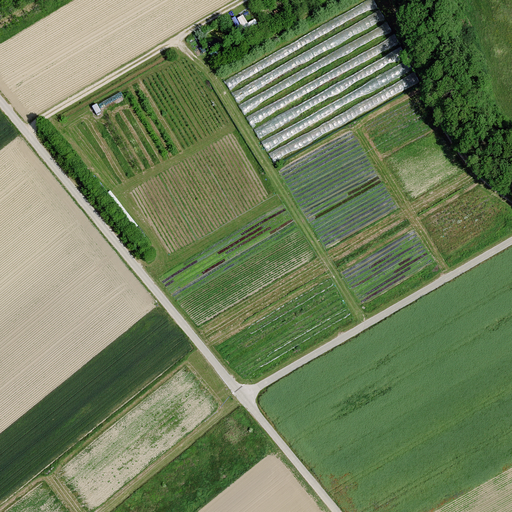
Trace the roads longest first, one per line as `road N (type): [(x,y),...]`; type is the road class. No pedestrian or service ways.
road 1 (unclassified): [(0,99),(241,396)]
road 2 (unclassified): [(511,238),(241,396)]
road 3 (track): [(24,129),(244,0)]
road 4 (track): [(394,0),(441,121),(483,180),(511,198)]
road 5 (unclassified): [(241,396),(336,511)]
